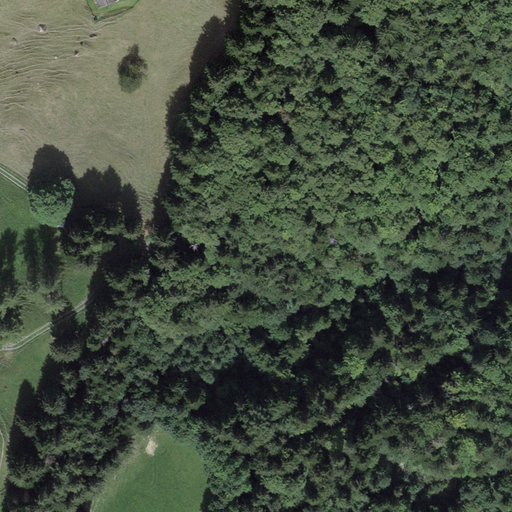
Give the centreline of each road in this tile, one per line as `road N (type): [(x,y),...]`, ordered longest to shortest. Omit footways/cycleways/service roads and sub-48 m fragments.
road 1 (track): [(0,167),(70,213),(144,241),(155,280),(179,246),(216,98),(260,46),(278,0)]
road 2 (track): [(179,246),(146,158),(136,13)]
road 3 (track): [(117,227),(122,250),(100,287),(17,345),(0,346)]
